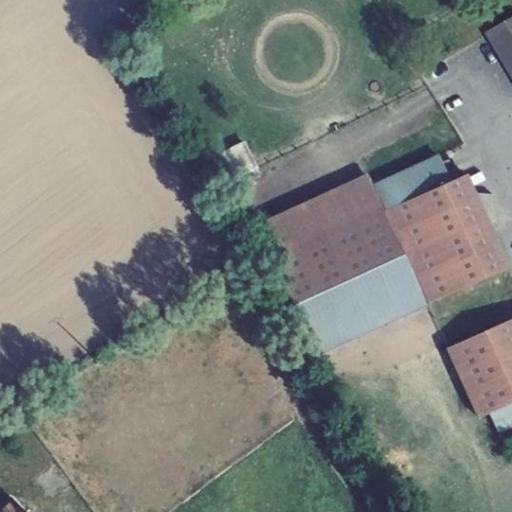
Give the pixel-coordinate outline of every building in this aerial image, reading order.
[(511,20),(491,33),(511,67),(511,20)] [(511,67),(491,33),(486,36),(511,79),(511,67)] [(384,209),(385,212),(451,182),(439,157),(374,187),(384,209)] [(271,260),(384,209),(374,187),(369,175),(256,227),(271,260)] [(427,305),(508,267),(466,175),(451,182),(385,212),(427,305)] [(384,209),(271,260),(315,357),(427,305),(385,212),(384,209)] [(511,319),(448,348),(479,418),(493,412),(511,403),(511,319)] [(511,425),(511,403),(493,412),(502,430),(511,425)] [(0,511),(23,511),(11,498),(0,508),(0,511)]
